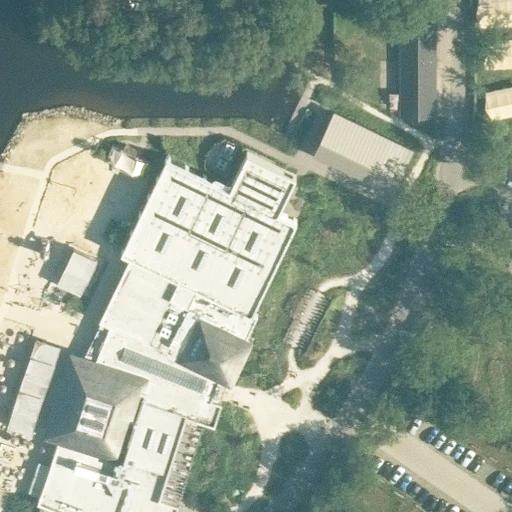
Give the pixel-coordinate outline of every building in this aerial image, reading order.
[(433,10),(401,11),(402,113),(433,113),(433,10)] [(333,110),(317,144),(397,182),(414,148),(333,110)] [(511,115),(503,126),(511,133),(511,115)] [(57,440),(37,504),(61,511),(176,511),(179,502),(160,496),(186,416),(215,425),(222,399),(212,396),(220,376),(227,379),(231,381),(251,338),(247,336),(258,312),(253,309),(296,219),(278,210),(295,174),(246,151),(229,187),(166,156),(121,251),(129,255),(99,318),(109,323),(96,357),(82,353),(54,439),(57,440)] [(460,446),(472,427),(460,419),(447,438),(460,446)] [(487,428),(476,449),(495,459),(506,438),(487,428)] [(369,467),(357,480),(378,498),(389,485),(369,467)]
